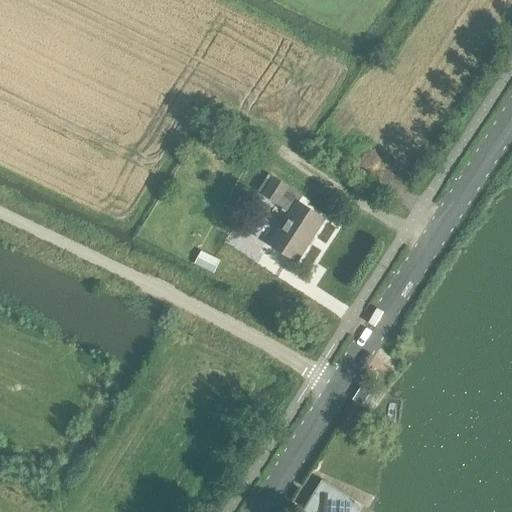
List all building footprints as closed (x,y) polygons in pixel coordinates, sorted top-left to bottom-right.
[(323,220),(298,203),(302,196),(275,177),(262,195),(290,212),(269,244),(296,261),(323,220)] [(190,253),(204,228),(192,222),(178,247),(190,253)] [(194,264),(214,273),(220,260),(200,251),(194,264)] [(372,385),(365,381),(353,400),(360,404),(372,385)] [(322,479),(302,510),(305,511),(358,511),(363,505),(322,479)]
